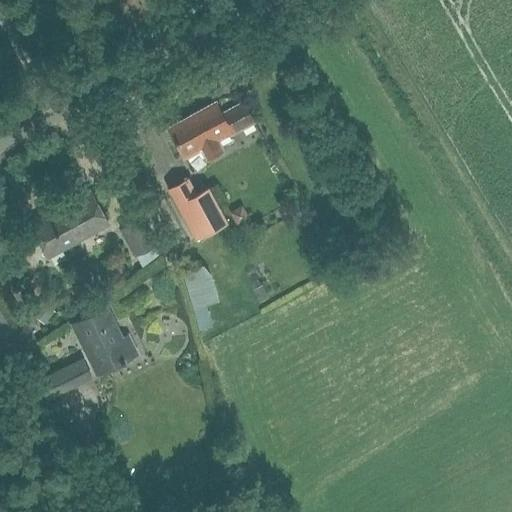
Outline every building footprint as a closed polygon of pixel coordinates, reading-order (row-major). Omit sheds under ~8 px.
[(197,148),(198,150),(200,149),(205,158),(221,149),(215,139),(228,132),(230,135),(254,121),(243,101),(222,113),(216,101),(169,127),(185,155),(197,148)] [(178,204),(197,238),(211,230),(214,236),(231,227),(218,203),(208,185),(197,192),(188,176),(169,187),(178,204)] [(109,224),(101,208),(91,191),(31,223),(50,257),(109,224)] [(232,213),(244,206),(237,194),(225,201),(232,213)] [(159,244),(145,218),(121,230),(134,257),(138,256),(142,265),(159,252),(156,245),(159,244)] [(203,254),(181,257),(185,298),(208,295),(203,254)] [(0,331),(9,346),(33,332),(0,278),(0,331)] [(261,284),(253,288),(260,301),(268,297),(261,284)] [(29,292),(23,295),(29,307),(35,304),(29,292)] [(43,302),(32,314),(44,324),(55,312),(43,302)] [(70,322),(95,373),(140,352),(129,332),(124,334),(109,303),(70,322)] [(47,399),(93,377),(83,356),(37,378),(47,399)]
